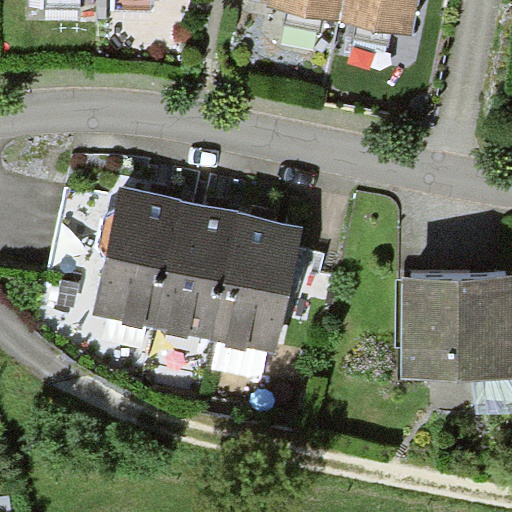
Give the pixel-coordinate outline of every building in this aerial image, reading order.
[(334,33),(339,0),(269,0),(266,20),(334,33)] [(398,42),(406,0),(339,0),(334,33),(398,42)] [(106,199),(60,190),(45,264),(91,273),(106,199)] [(84,311),(141,322),(165,203),(107,192),(106,199),(91,273),(84,311)] [(141,322),(199,334),(222,215),(165,203),(141,322)] [(256,345),(280,226),(222,215),(199,334),(256,345)] [(500,277),(388,276),(387,373),(500,373),(500,277)]
